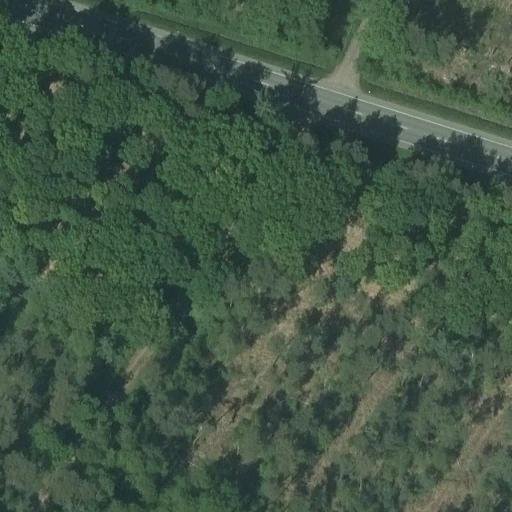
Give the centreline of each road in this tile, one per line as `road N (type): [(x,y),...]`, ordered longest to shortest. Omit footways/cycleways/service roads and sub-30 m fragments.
road 1 (track): [(30,511),(324,105),(375,0)]
road 2 (secondary): [(0,4),(511,164)]
